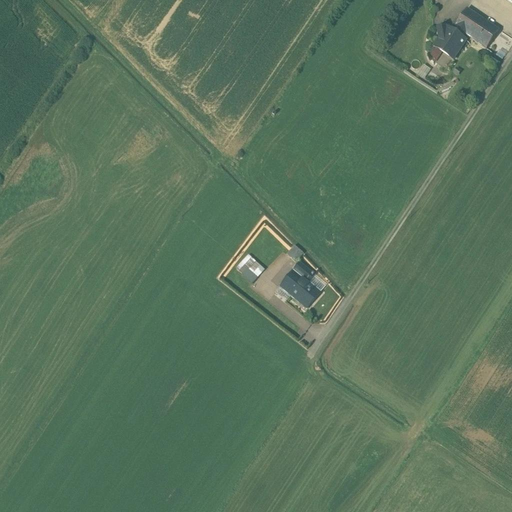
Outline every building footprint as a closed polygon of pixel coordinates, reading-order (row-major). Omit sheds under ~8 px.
[(463,8),(451,27),(452,28),(462,34),(484,48),(496,29),(463,8)] [(459,38),(462,34),(452,28),(450,32),(444,28),(442,30),(442,28),(435,30),(437,39),(431,47),(428,52),(428,55),(428,58),(430,60),(432,62),(439,52),(450,59),(462,40),(459,38)] [(423,80),(429,69),(422,65),(416,76),(423,80)] [(294,246),(286,255),(296,263),(303,254),(294,246)] [(263,271),(247,257),(236,270),(252,284),(263,271)] [(300,264),(279,289),(305,310),(321,293),(308,283),(314,276),(300,264)]
